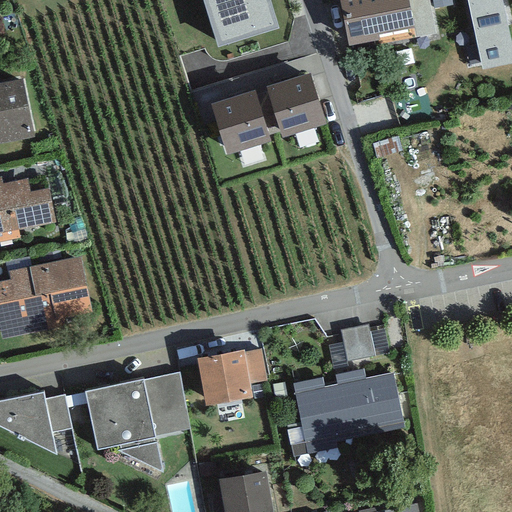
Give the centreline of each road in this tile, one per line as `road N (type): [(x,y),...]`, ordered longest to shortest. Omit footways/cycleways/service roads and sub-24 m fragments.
road 1 (residential): [(0,376),(402,289)]
road 2 (residential): [(314,0),(402,289)]
